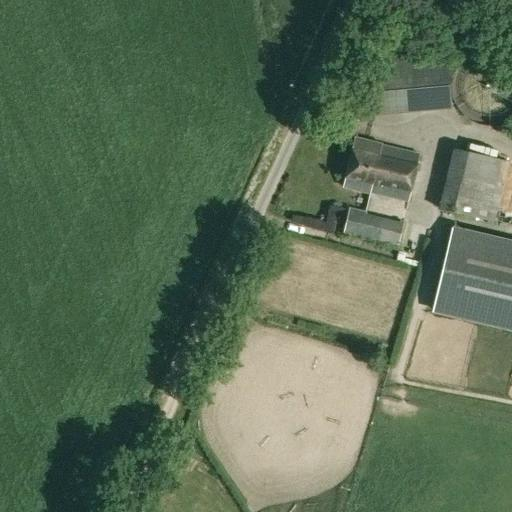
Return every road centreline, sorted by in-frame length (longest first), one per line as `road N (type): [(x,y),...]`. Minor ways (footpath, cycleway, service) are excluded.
road 1 (track): [(258,219),(122,511)]
road 2 (track): [(355,0),(258,219)]
